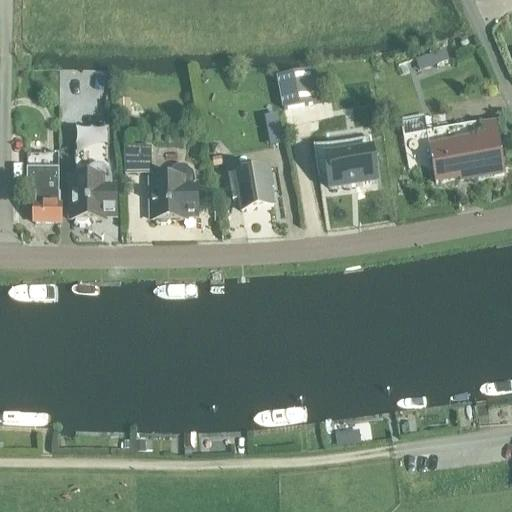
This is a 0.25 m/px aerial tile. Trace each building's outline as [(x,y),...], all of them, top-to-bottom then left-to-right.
[(466,53),(471,50),(469,44),(463,47),(466,53)] [(446,49),(417,59),(421,70),(450,60),(446,49)] [(283,111),(315,105),(309,73),(277,79),(283,111)] [(424,117),(400,121),(409,170),(432,165),(436,186),(471,180),(472,183),(501,178),(492,124),(427,134),(424,117)] [(71,149),(72,222),(75,222),(79,226),(85,226),(89,222),(104,222),(104,218),(117,218),(116,189),(116,137),(84,137),(84,149),(71,149)] [(377,184),(372,151),(370,139),(314,147),(318,178),(327,176),(329,191),(377,184)] [(153,150),(126,150),(126,177),(153,176),(153,150)] [(28,190),(35,190),(35,225),(59,225),(60,196),(58,196),(59,156),(28,156),(28,190)] [(215,169),(223,167),(222,159),(213,161),(215,169)] [(152,181),(153,223),(157,223),(161,226),(167,226),(170,223),(185,222),(185,218),(198,218),(197,189),(195,189),(195,181),(194,177),(192,173),(189,170),(186,169),(182,168),(178,169),(174,170),(171,173),(169,177),(169,181),(152,181)] [(268,175),(229,181),(233,203),(240,202),(242,214),(274,208),(268,175)] [(413,426),(413,424),(403,425),(403,428),(401,428),(402,436),(417,434),(415,426),(413,426)] [(335,435),(337,445),(348,444),(346,434),(335,435)] [(136,442),(136,454),(145,454),(145,441),(136,442)]
